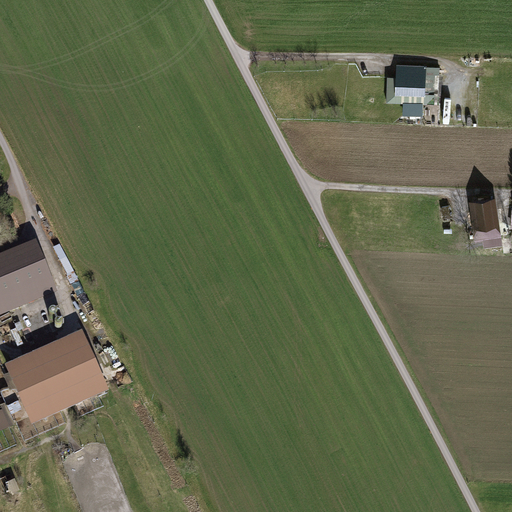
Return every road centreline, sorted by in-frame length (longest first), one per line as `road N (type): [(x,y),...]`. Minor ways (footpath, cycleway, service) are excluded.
road 1 (unclassified): [(208,0),(478,511)]
road 2 (track): [(0,142),(78,291)]
